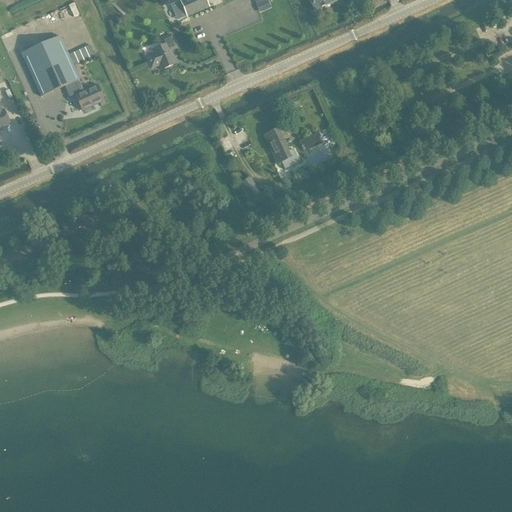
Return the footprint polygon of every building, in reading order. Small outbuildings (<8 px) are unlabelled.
[(180,1),(171,5),(177,20),(186,16),(187,17),(209,7),(205,0),(180,0),(180,1)] [(267,0),(255,5),(258,12),(270,7),(267,0)] [(310,0),(316,11),(321,9),(321,7),(337,0),(310,0)] [(65,6),(69,17),(79,13),(76,3),(65,6)] [(177,47),(172,35),(162,39),(165,45),(153,50),(154,53),(146,56),(151,67),(159,64),(162,70),(177,63),(171,50),(177,47)] [(59,36),(20,53),(40,97),(75,82),(79,80),(73,66),(95,56),(90,45),(68,55),(59,36)] [(79,80),(75,82),(80,93),(75,95),(82,111),(104,101),(97,85),(84,91),(79,80)] [(0,128),(10,124),(3,110),(2,110),(0,107),(0,128)] [(289,151),(278,129),(264,136),(278,164),(282,162),(285,169),(299,162),(293,149),(289,151)] [(318,132),(299,141),(304,151),(323,142),(318,132)] [(254,184),(244,190),(250,202),(261,196),(254,184)]
